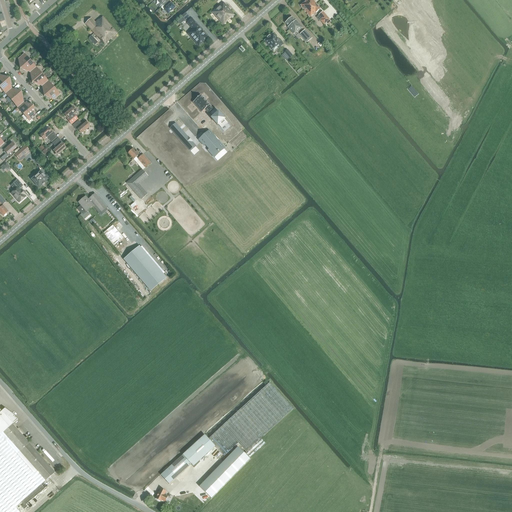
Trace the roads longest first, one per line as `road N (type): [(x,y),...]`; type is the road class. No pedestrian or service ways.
road 1 (tertiary): [(124,134),(277,0)]
road 2 (unclassified): [(150,511),(78,470),(0,381)]
road 3 (tertiary): [(0,242),(124,134)]
